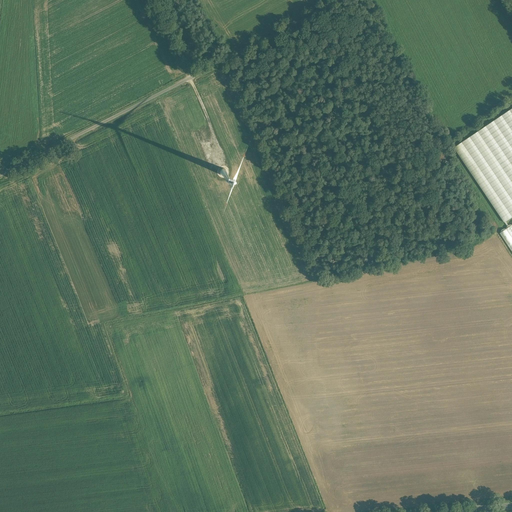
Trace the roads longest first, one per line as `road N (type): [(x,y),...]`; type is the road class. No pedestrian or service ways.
road 1 (track): [(0,176),(346,0)]
road 2 (track): [(156,0),(224,158)]
